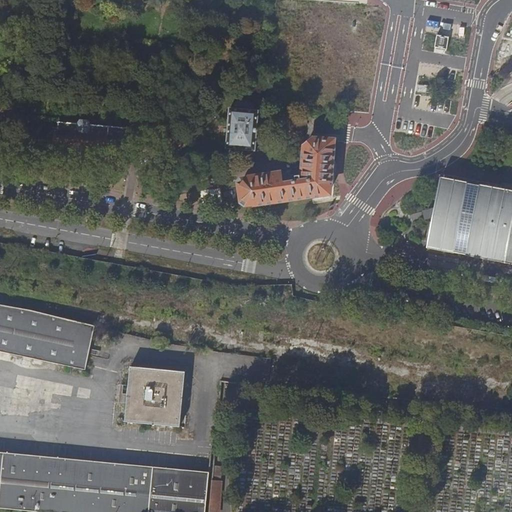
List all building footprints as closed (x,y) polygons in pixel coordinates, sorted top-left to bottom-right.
[(449,37),(437,35),(435,47),(447,50),(449,37)] [(234,110),(230,110),(227,149),(255,151),(259,112),(254,111),(254,106),(251,103),(247,100),(242,99),(237,102),(235,105),(234,110)] [(72,142),(127,146),(129,125),(74,121),(72,142)] [(250,208),(256,208),(331,198),(335,142),(313,141),(312,144),(309,144),(303,149),(301,171),(300,183),(281,185),(279,175),(271,176),(249,179),(249,181),(241,182),(239,183),(235,184),(237,199),(237,205),(241,208),(245,209),(250,208)] [(509,263),(511,249),(511,187),(441,174),(427,248),(509,263)] [(0,352),(86,370),(95,326),(87,325),(39,312),(0,305),(0,352)] [(180,427),(185,373),(130,367),(125,422),(180,427)] [(0,508),(41,511),(206,511),(210,473),(0,452),(0,508)] [(209,511),(219,511),(223,482),(213,481),(209,511)]
